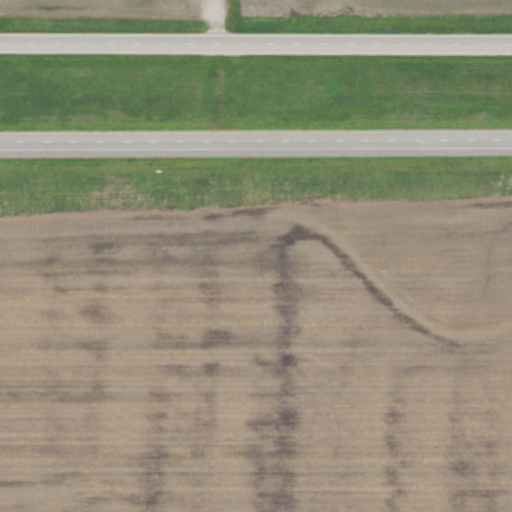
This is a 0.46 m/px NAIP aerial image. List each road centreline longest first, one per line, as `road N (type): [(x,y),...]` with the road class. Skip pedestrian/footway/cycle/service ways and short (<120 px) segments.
road 1 (trunk): [(511,46),(0,44)]
road 2 (trunk): [(0,141),(511,141)]
